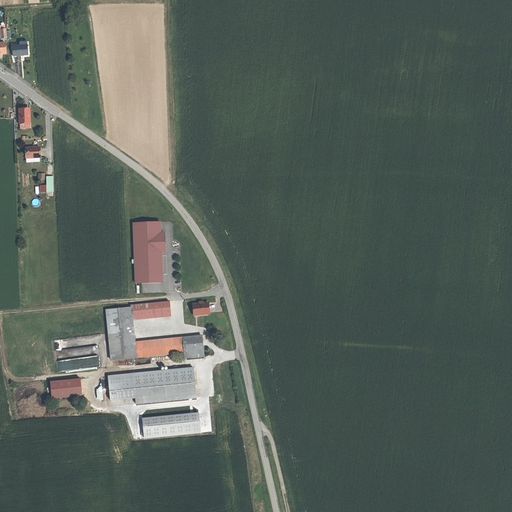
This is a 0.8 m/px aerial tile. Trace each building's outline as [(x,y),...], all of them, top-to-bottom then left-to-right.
[(27,44),(12,45),(12,55),(18,55),(20,55),(22,55),(28,55),(27,44)] [(23,109),(18,109),(18,113),(19,113),(19,118),(19,123),(29,122),(28,108),(23,109)] [(40,148),(26,148),(27,158),(39,157),(40,157),(40,153),(40,148)] [(52,177),(48,177),(49,186),(41,186),(41,192),(53,192),(52,177)] [(135,283),(163,282),(161,252),(165,252),(164,232),(160,232),(160,222),(133,223),(135,283)] [(169,301),(132,305),(133,317),(170,314),(169,301)] [(193,304),(194,315),(208,313),(207,303),(193,304)] [(131,307),(106,310),(111,359),(136,357),(134,342),(131,307)] [(201,335),(134,342),(136,357),(184,352),(185,357),(203,355),(201,335)] [(193,367),(108,375),(110,400),(135,397),(135,404),(196,398),(193,367)] [(80,378),(50,381),(52,398),(82,396),(80,378)] [(141,419),(143,439),(198,433),(196,413),(141,419)]
